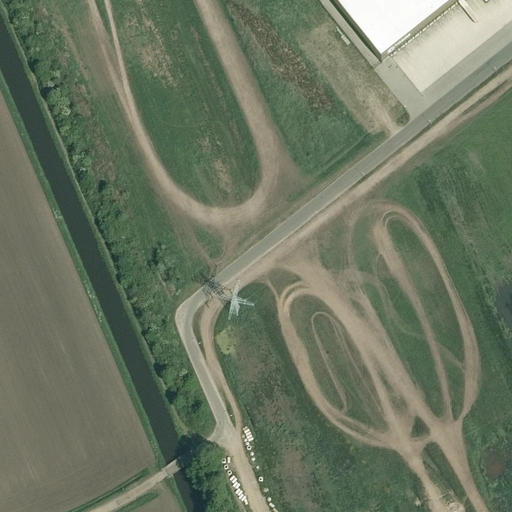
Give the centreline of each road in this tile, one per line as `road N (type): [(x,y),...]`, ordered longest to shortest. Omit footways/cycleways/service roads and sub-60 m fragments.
road 1 (unclassified): [(227,430),(184,331),(187,307),(511,49)]
road 2 (unclassified): [(101,511),(227,430)]
